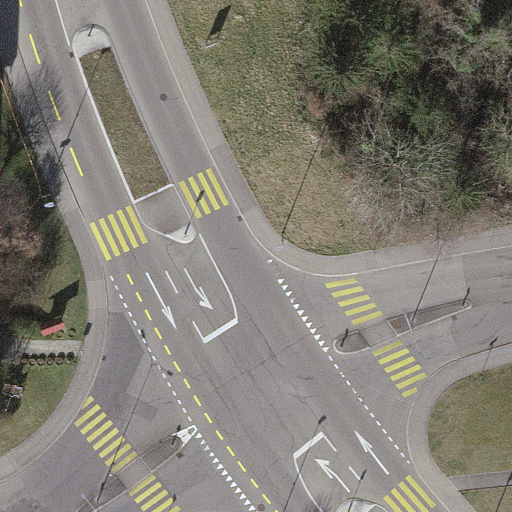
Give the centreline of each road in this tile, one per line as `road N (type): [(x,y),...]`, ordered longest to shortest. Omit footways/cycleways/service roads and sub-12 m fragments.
road 1 (secondary): [(64,0),(68,91),(123,230),(228,411)]
road 2 (secondary): [(307,367),(205,194),(136,55),(90,0)]
road 3 (residential): [(307,367),(425,316),(511,296)]
road 4 (secondary): [(418,511),(307,367)]
road 5 (residential): [(228,411),(86,511)]
road 6 (secondary): [(228,411),(299,511)]
